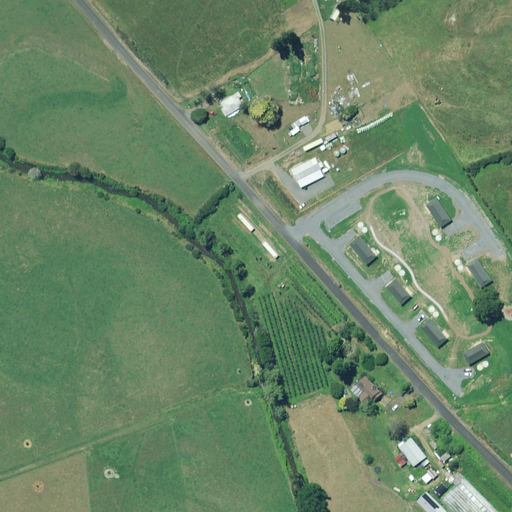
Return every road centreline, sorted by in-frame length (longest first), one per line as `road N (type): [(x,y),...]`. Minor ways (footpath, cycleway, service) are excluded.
road 1 (unclassified): [(79,0),(511,480)]
road 2 (track): [(240,391),(0,477)]
